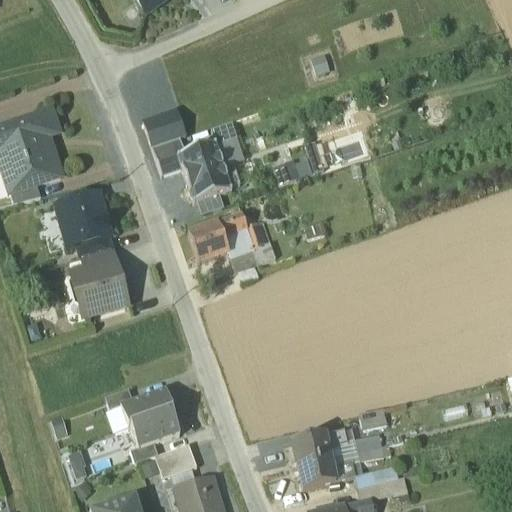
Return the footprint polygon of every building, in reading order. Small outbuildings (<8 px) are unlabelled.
[(131,0),(145,19),(171,0),(131,0)] [(325,59),(311,63),(316,79),(330,74),(325,59)] [(0,132),(0,173),(8,200),(35,191),(55,184),(42,143),(58,138),(51,115),(0,132)] [(179,144),(151,153),(160,181),(181,174),(177,163),(176,161),(178,160),(184,158),(179,144)] [(223,173),(215,150),(214,148),(212,149),(213,149),(184,158),(178,160),(176,161),(177,163),(181,174),(192,207),(191,207),(192,209),(194,208),(228,196),(229,196),(231,196),(230,194),(229,193),(223,173)] [(275,172),(280,189),(300,182),(294,165),(275,172)] [(232,170),(223,173),(229,193),(239,190),(232,170)] [(35,191),(8,200),(11,210),(39,203),(35,191)] [(96,202),(57,213),(68,252),(76,250),(107,241),(96,202)] [(241,220),(187,238),(198,268),(228,257),(222,241),(244,233),(246,233),(245,232),(241,220)] [(261,226),(245,232),(246,233),(244,233),(251,257),(257,270),(275,264),(261,226)] [(321,227),(304,233),(306,244),(324,240),(321,227)] [(107,241),(76,250),(80,264),(111,255),(107,241)] [(80,264),(83,276),(83,277),(91,275),(91,276),(114,270),(111,255),(80,264)] [(251,255),(229,263),(234,278),(257,270),(251,255)] [(114,270),(91,276),(91,275),(83,277),(83,276),(70,280),(75,301),(76,301),(83,305),(88,321),(126,310),(114,270)] [(131,406),(119,411),(120,412),(127,434),(129,433),(171,418),(173,418),(164,394),(131,406)] [(127,395),(104,403),(108,416),(120,412),(119,411),(131,406),(127,395)] [(360,421),(364,436),(389,429),(385,415),(360,421)] [(171,418),(129,433),(136,454),(137,455),(153,449),(178,440),(171,418)] [(343,437),(324,441),(327,454),(346,450),(343,437)] [(324,441),(291,449),(296,472),(329,464),(327,454),(324,441)] [(354,448),(356,458),(382,452),(379,442),(354,448)] [(153,449),(137,455),(136,454),(129,456),(133,469),(154,462),(157,461),(153,449)] [(157,461),(154,462),(162,485),(195,473),(188,450),(157,461)] [(382,452),(356,458),(359,468),(393,460),(390,450),(382,452)] [(69,459),(74,482),(86,479),(80,456),(69,459)] [(329,464),(296,472),(301,496),(335,487),(331,474),(329,464)] [(481,470),(485,486),(504,482),(500,466),(481,470)] [(350,469),(331,474),(335,487),(354,482),(350,469)] [(354,483),(357,495),(398,485),(395,473),(354,483)] [(220,511),(211,482),(174,494),(179,511),(220,511)] [(398,485),(357,495),(360,507),(407,496),(404,484),(398,485)] [(137,511),(134,502),(103,511),(137,511)]
